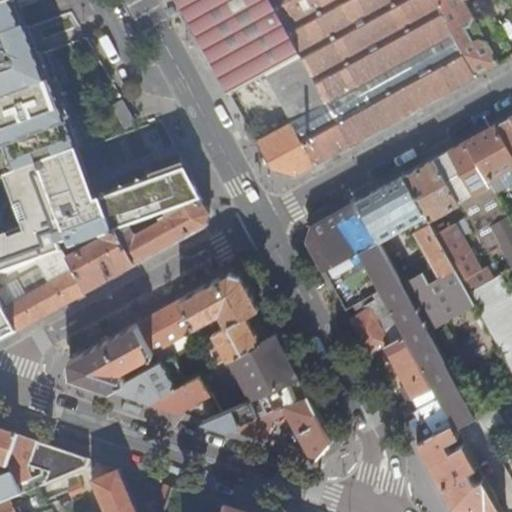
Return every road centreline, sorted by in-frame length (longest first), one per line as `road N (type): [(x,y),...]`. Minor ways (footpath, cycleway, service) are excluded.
road 1 (secondary): [(0,386),(349,511)]
road 2 (tertiary): [(270,231),(389,457),(379,511)]
road 3 (residential): [(0,362),(270,231)]
road 4 (residential): [(511,92),(270,231)]
road 5 (tertiary): [(142,0),(270,231)]
